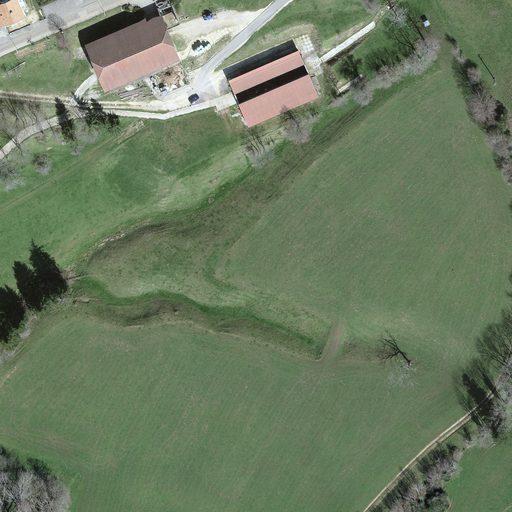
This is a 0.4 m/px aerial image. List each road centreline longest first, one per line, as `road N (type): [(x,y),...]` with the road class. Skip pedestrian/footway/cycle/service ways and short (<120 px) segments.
road 1 (track): [(365,511),(479,407),(511,347)]
road 2 (track): [(0,90),(130,106),(179,101)]
road 3 (tertiary): [(0,51),(120,0)]
